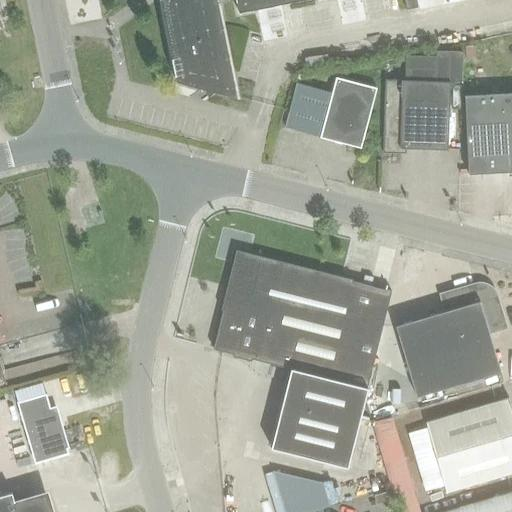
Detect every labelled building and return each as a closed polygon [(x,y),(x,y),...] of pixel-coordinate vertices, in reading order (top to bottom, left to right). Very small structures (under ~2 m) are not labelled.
[(235,0),(238,14),(305,0),(158,0),(175,82),(206,90),(207,97),(214,92),(237,98),(216,0),(235,0)] [(403,0),(406,10),(417,8),(415,0),(403,0)] [(385,80),(382,153),(405,154),(406,148),(448,150),(450,82),(461,82),(462,52),(436,52),(436,57),(406,56),(405,80),(385,80)] [(296,85),(285,128),(320,138),(346,144),(360,148),(376,88),(336,77),(331,93),(296,85)] [(468,174),(511,171),(511,93),(465,96),(468,174)] [(237,252),(224,304),(213,349),(291,369),(271,448),(348,468),(368,388),(367,388),(391,291),(237,252)] [(474,284),(440,294),(445,311),(396,325),(416,396),(500,372),(489,332),(506,328),(496,296),(495,292),(492,288),(488,285),(483,284),(478,284),(474,284)] [(88,356),(78,358),(81,368),(91,365),(88,356)] [(35,463),(68,453),(58,420),(54,422),(46,394),(17,402),(35,463)] [(507,398),(492,403),(426,422),(427,428),(407,434),(416,463),(511,434),(511,410),(508,398),(507,398)] [(446,492),(506,474),(511,472),(511,434),(416,463),(425,492),(444,486),(446,492)] [(297,511),(333,504),(323,462),(269,474),(278,511),(297,511)] [(419,511),(410,478),(389,484),(390,489),(396,511),(419,511)] [(511,511),(511,491),(442,511),(511,511)] [(46,511),(43,500),(16,508),(11,492),(0,495),(0,511),(46,511)]
